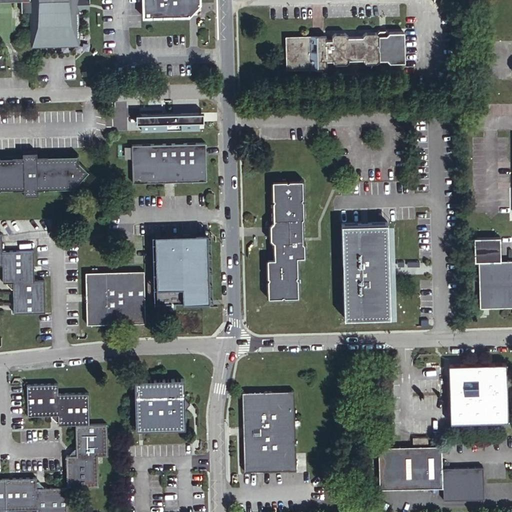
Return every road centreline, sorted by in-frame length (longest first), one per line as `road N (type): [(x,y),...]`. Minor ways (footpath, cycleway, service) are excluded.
road 1 (unclassified): [(228,345),(224,0)]
road 2 (unclassified): [(228,345),(511,338)]
road 3 (unclassified): [(0,362),(228,345)]
road 4 (unclassified): [(217,511),(215,402),(228,345)]
